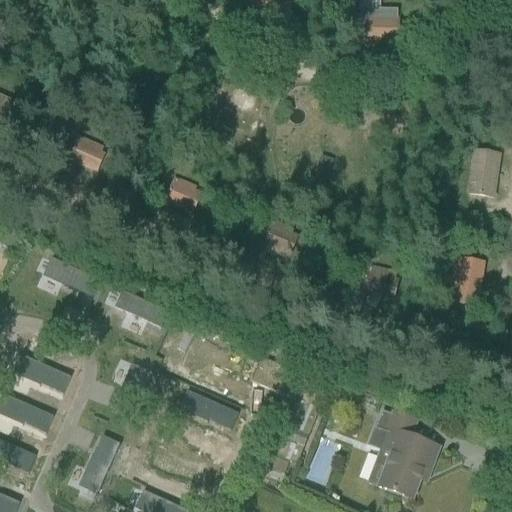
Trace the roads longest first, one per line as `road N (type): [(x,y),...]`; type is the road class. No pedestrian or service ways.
road 1 (residential): [(511,376),(480,374),(0,166)]
road 2 (residential): [(190,0),(245,45),(319,78),(407,74),(493,42),(511,26)]
road 3 (unclassified): [(9,316),(74,346),(89,367),(37,498),(44,511)]
road 4 (unknown): [(480,374),(511,203)]
